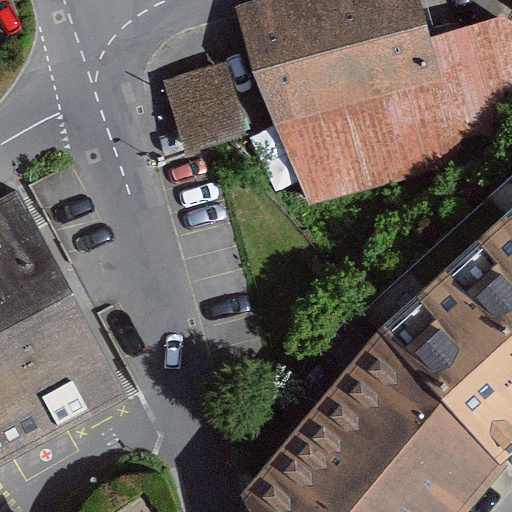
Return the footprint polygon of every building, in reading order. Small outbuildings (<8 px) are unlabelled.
[(511,24),(502,17),(432,37),(420,0),(258,0),(240,5),(294,189),(468,145),(463,122),(511,109),(511,24)] [(232,58),(168,70),(182,145),(246,133),(232,58)] [(0,467),(128,398),(17,190),(0,199),(0,467)] [(511,210),(378,332),(507,467),(511,461),(511,210)] [(378,332),(256,474),(274,511),(467,511),(507,467),(378,332)]
